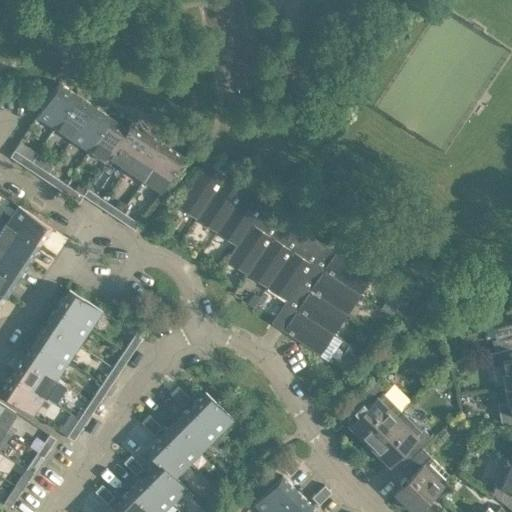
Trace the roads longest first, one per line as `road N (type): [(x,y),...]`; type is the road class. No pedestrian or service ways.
road 1 (residential): [(380,511),(318,446),(265,363),(204,334)]
road 2 (residential): [(59,511),(136,380),(162,363),(165,345),(204,334)]
road 3 (residential): [(204,334),(179,270),(83,224)]
road 4 (residential): [(0,351),(83,224)]
